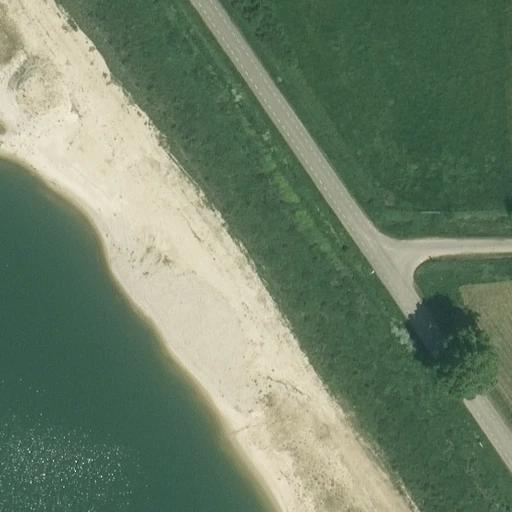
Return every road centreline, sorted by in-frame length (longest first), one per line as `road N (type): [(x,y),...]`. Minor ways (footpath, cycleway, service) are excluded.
road 1 (tertiary): [(373,248),(204,0)]
road 2 (tertiary): [(511,449),(373,248)]
road 3 (unclassified): [(373,248),(511,242)]
